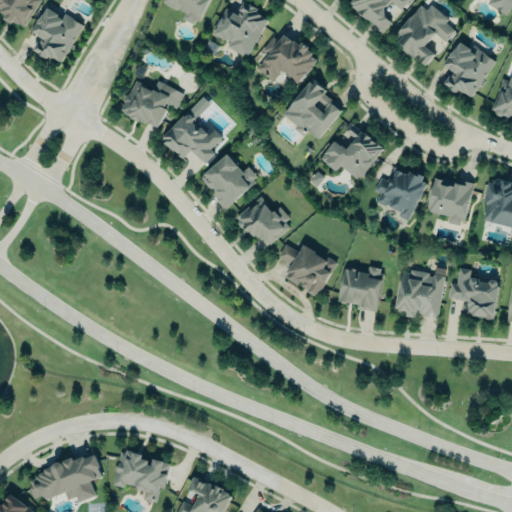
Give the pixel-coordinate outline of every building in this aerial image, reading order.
[(0,0),(38,0),(24,26),(18,22),(18,23),(12,20),(11,22),(3,17),(5,14),(0,10),(0,0)] [(208,0),(165,0),(164,2),(185,12),(182,18),(196,25),(208,0)] [(225,6),(211,29),(213,30),(213,32),(224,38),(224,37),(229,39),(225,45),(245,57),(268,19),(254,10),(256,7),(244,0),(242,0),(238,8),(240,10),(238,14),(225,6)] [(383,32),(407,0),(351,0),(348,5),(383,32)] [(511,0),(488,0),(486,4),(507,14),(511,3),(511,0)] [(430,5),(426,10),(419,4),(394,35),(399,38),(397,41),(402,45),(400,49),(412,58),(417,53),(421,56),(418,59),(424,65),(434,53),(424,44),(434,32),(444,40),(453,30),(444,22),(447,18),(430,5)] [(60,61),(83,24),(65,13),(62,18),(57,14),(58,13),(44,5),(30,29),(43,38),(40,41),(38,39),(33,48),(45,56),(47,54),(60,61)] [(255,67),(266,54),(260,49),(272,35),(277,39),(283,33),(285,35),(285,34),(291,39),(290,39),(292,40),(293,39),(298,44),(301,40),(308,46),(307,47),(311,52),(310,53),(316,58),(311,64),(312,64),(305,73),(304,72),(295,83),(287,76),(288,74),(281,68),(277,72),(278,72),(271,80),(255,67)] [(443,82),(451,70),(442,63),(459,41),(470,48),(469,50),(473,53),(476,47),(494,60),(470,95),(458,88),(455,92),(443,82)] [(311,76),(281,113),(295,125),(293,127),(302,135),(307,129),(317,137),(339,110),(328,101),(330,99),(322,92),(325,89),(317,82),(317,81),(311,76)] [(490,108),(501,77),(509,80),(511,76),(511,114),(510,113),(509,116),(503,113),(500,115),(496,114),(494,109),(490,108)] [(157,79),(153,87),(135,79),(128,93),(125,93),(122,98),(123,102),(120,109),(131,115),(130,116),(138,120),(139,119),(145,122),(146,121),(156,127),(167,104),(175,107),(182,92),(157,79)] [(189,108),(160,138),(172,149),(173,149),(181,156),(189,148),(204,162),(213,152),(209,148),(221,136),(213,128),(209,132),(197,121),(196,114),(189,108)] [(199,176),(226,152),(242,170),(247,166),(256,176),(252,179),(254,181),(223,208),(210,193),(213,190),(207,184),(206,184),(199,176)] [(409,220),(426,177),(410,170),(408,174),(395,169),(390,182),(379,178),(374,190),(379,193),(375,201),(399,211),(397,216),(409,220)] [(471,184),(433,176),(427,211),(448,216),(447,223),(463,226),(471,184)] [(511,226),(511,183),(489,179),(480,220),(511,226)] [(236,217),(260,196),(266,203),(264,204),(271,212),(279,205),(289,217),(285,221),(289,226),(269,244),(265,239),(263,240),(259,235),(258,237),(255,234),(253,235),(249,230),(247,231),(244,227),(240,227),(237,224),(238,219),(236,217)] [(335,262),(302,245),(299,251),(284,244),(278,257),(291,263),(284,278),(318,295),(335,262)] [(337,300),(343,267),(366,272),(368,265),(380,267),(378,278),(381,279),(375,310),(356,307),(356,303),(337,300)] [(459,266),(470,269),(468,276),(478,278),(478,280),(489,282),(488,281),(491,278),(495,279),(497,282),(496,284),(498,285),(492,318),(465,313),(467,300),(447,297),(450,282),(456,283),(459,266)] [(401,271),(409,272),(410,269),(428,272),(428,275),(432,276),(432,273),(444,275),(436,317),(423,315),(424,313),(417,312),(418,308),(415,308),(414,316),(406,315),(406,310),(402,309),(401,311),(397,310),(398,308),(395,307),(401,271)] [(112,484),(115,471),(112,471),(114,464),(116,465),(120,450),(124,452),(125,449),(142,453),(141,458),(148,459),(147,463),(151,464),(152,458),(169,463),(163,487),(159,486),(155,501),(143,498),(145,490),(136,488),(134,485),(124,482),(123,486),(112,484)] [(43,468),(53,465),(54,463),(57,462),(59,462),(61,462),(63,464),(64,463),(63,460),(72,456),(73,459),(83,455),(84,458),(94,454),(99,467),(97,467),(101,475),(89,481),(94,494),(78,501),(75,495),(67,499),(64,491),(48,497),(40,495),(33,497),(28,486),(31,485),(29,479),(39,475),(38,472),(44,470),(43,468)] [(222,511),(231,491),(193,477),(184,501),(181,500),(176,511),(222,511)] [(0,511),(0,504),(1,505),(10,494),(33,511),(0,511)]
